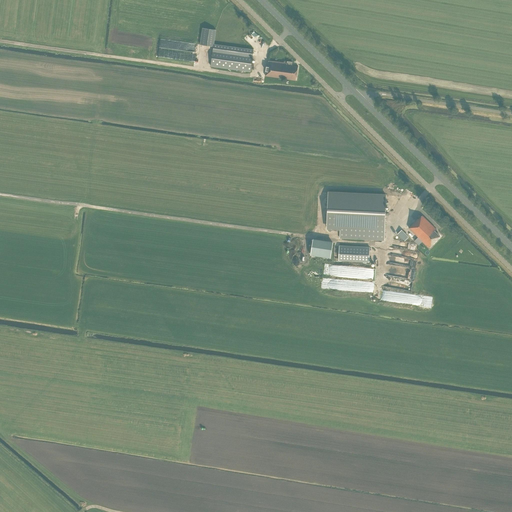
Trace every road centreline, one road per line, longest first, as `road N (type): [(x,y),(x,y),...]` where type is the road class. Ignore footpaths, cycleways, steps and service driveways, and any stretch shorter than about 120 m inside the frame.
road 1 (unclassified): [(511,269),(338,98)]
road 2 (primary): [(511,247),(361,98)]
road 3 (residential): [(361,98),(377,93),(511,113)]
road 4 (unclassified): [(338,98),(240,0)]
road 5 (primary): [(350,87),(263,0)]
